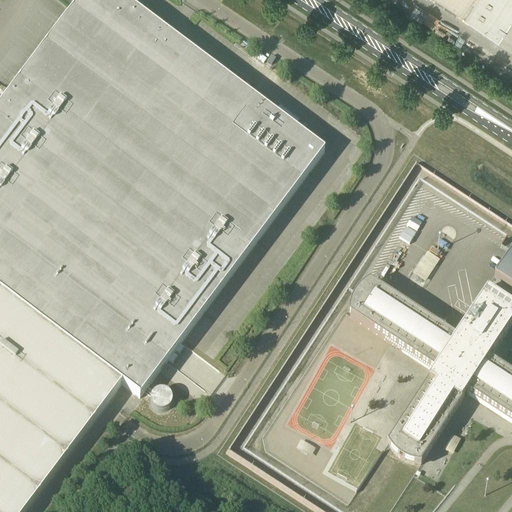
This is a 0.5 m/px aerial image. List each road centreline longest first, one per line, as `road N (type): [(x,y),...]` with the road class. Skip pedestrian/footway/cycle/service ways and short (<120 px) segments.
road 1 (unclassified): [(127,427),(164,446),(196,440),(210,428),(385,152),(374,113),(199,0)]
road 2 (secondary): [(294,0),(511,141)]
road 3 (secondary): [(511,126),(318,0)]
